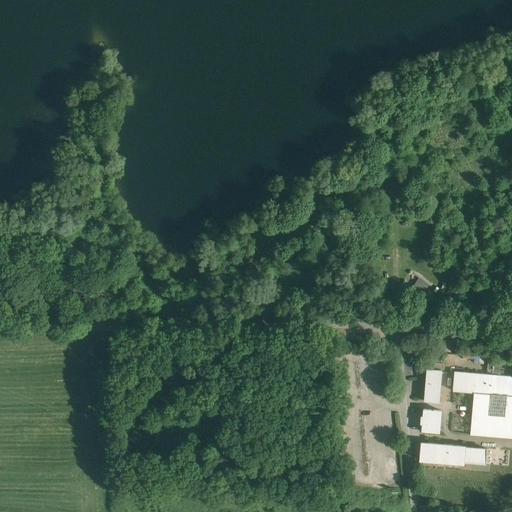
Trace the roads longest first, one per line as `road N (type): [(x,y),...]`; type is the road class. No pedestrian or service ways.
road 1 (unclassified): [(396,327),(0,327)]
road 2 (unclassified): [(396,327),(416,511)]
